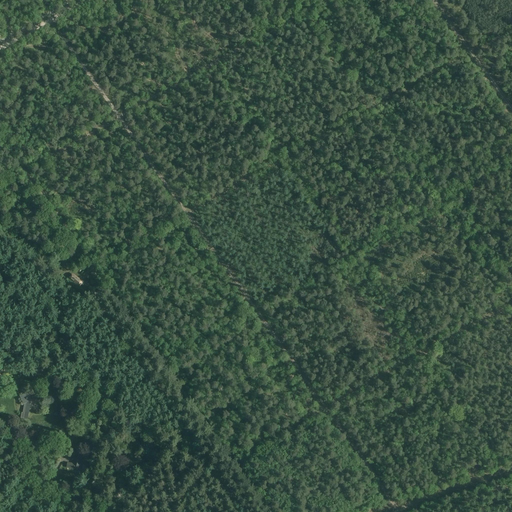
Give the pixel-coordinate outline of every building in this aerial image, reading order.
[(78,279),(73,275),(69,279),(75,284),(79,288),(82,284),(79,282),(79,281),(79,280),(78,279)] [(61,339),(58,346),(66,349),(69,342),(61,339)] [(31,400),(25,388),(21,390),(24,395),(21,396),(25,403),(23,413),(22,413),(21,418),(27,419),(31,400)] [(32,396),(33,400),(46,398),(45,392),(39,393),(39,395),(32,396)] [(68,463),(67,468),(79,470),(80,464),(81,461),(76,460),(75,465),(68,463)]
